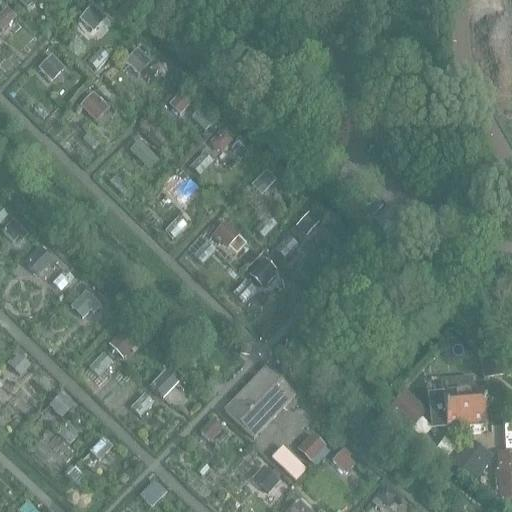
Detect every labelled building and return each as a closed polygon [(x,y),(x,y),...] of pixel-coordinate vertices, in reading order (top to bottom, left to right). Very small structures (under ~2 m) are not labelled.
[(92,9),(81,21),(92,32),(104,20),(92,9)] [(6,12),(0,18),(0,31),(1,33),(14,20),(6,12)] [(136,53),(125,65),(137,76),(148,64),(136,53)] [(51,60),(40,70),(51,83),(63,71),(51,60)] [(180,116),(182,113),(190,105),(181,96),(170,107),(180,116)] [(96,123),(105,113),(107,111),(93,97),(81,109),(96,123)] [(222,137),(210,149),(218,157),(230,144),(222,137)] [(138,146),(129,155),(149,174),(158,165),(138,146)] [(265,176),(253,189),(261,196),(273,184),(265,176)] [(193,196),(179,181),(168,192),(183,207),(193,196)] [(297,229),(307,238),(321,224),(311,215),(297,229)] [(12,224),(3,234),(13,244),(19,238),(23,241),(26,237),(12,224)] [(224,226),(212,239),(218,245),(220,242),(227,248),(237,238),(224,226)] [(40,252),(26,266),(37,278),(51,263),(40,252)] [(264,262),(248,278),(261,289),(264,286),(267,288),(275,280),(272,277),(276,273),(264,262)] [(83,320),(91,312),(93,314),(99,309),(86,296),(72,310),(83,320)] [(124,334),(110,348),(121,359),(135,345),(124,334)] [(19,358),(9,369),(19,378),(29,368),(19,358)] [(265,371),(225,413),(254,441),(294,399),(265,371)] [(165,375),(151,389),(163,401),(177,386),(165,375)] [(470,381),(451,383),(442,383),(443,398),(431,399),(432,413),(433,429),(446,428),(446,430),(484,426),(482,408),(487,402),(481,397),(481,394),(471,395),(470,381)] [(427,414),(405,393),(388,410),(410,431),(427,414)] [(61,398),(49,410),(61,421),(72,410),(61,398)] [(213,423),(201,436),(209,443),(221,430),(213,423)] [(312,438),(298,453),(310,464),(324,449),(312,438)] [(103,442),(91,455),(98,463),(111,450),(103,442)] [(469,448),(453,469),(469,481),(484,459),(469,448)] [(343,453),(333,464),(346,476),(353,468),(346,461),(349,458),(343,453)] [(511,511),(511,454),(496,455),(498,504),(508,511),(511,511)] [(263,470),(251,483),(268,498),(280,485),(277,482),(279,479),(273,474),(271,477),(263,470)] [(150,507),(163,494),(154,486),(141,499),(150,507)] [(387,490),(378,500),(386,508),(395,498),(387,490)]
